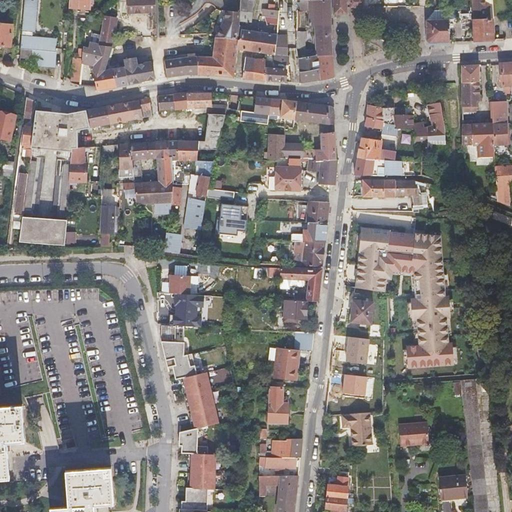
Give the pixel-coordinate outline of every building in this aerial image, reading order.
[(24,0),(21,50),(32,50),(31,66),(56,68),(57,52),(60,53),(60,48),(58,48),(59,39),(33,37),(33,33),(36,33),(38,0),(24,0)] [(70,0),(70,8),(69,11),(90,12),(91,0),(70,0)] [(154,14),(154,0),(138,1),(126,1),(127,14),(154,14)] [(256,0),(240,0),(240,11),(253,13),(255,13),(256,0)] [(347,8),(363,7),(362,0),(334,0),(335,15),(347,15),(347,8)] [(473,15),(471,0),(462,0),(464,15),(473,15)] [(475,41),(494,40),(493,20),(489,20),(487,0),(471,0),(473,15),(475,41)] [(331,16),(330,1),(310,1),(310,12),(310,26),(316,26),(316,32),(318,57),(332,58),(331,16)] [(425,20),(426,20),(449,19),(448,10),(432,11),(425,20)] [(252,24),(253,13),(240,11),(240,14),(239,22),(242,22),(252,24)] [(216,40),(238,41),(239,31),(239,24),(239,22),(240,14),(225,13),(225,22),(216,40)] [(111,49),(113,37),(117,21),(103,18),(97,46),(111,49)] [(428,44),(451,42),(449,19),(426,20),(428,44)] [(0,45),(9,47),(11,25),(0,24),(0,45)] [(239,50),(264,54),(274,55),(276,40),(276,36),(250,33),(246,32),(241,32),(239,50)] [(305,33),(296,33),(296,50),(304,51),(305,33)] [(197,76),(233,79),(238,41),(216,40),(212,59),(196,58),(197,76)] [(289,42),(276,40),(274,55),(287,57),(289,42)] [(97,92),(117,88),(113,70),(104,71),(111,49),(97,46),(91,45),(90,53),(82,52),(81,62),(81,64),(94,66),(92,72),(96,88),(97,92)] [(21,50),(20,65),(31,66),(32,50),(21,50)] [(287,57),(274,55),(274,63),(288,65),(289,57),(287,57)] [(301,84),(319,80),(318,57),(299,60),(301,84)] [(334,77),(332,58),(318,57),(319,80),(334,77)] [(197,76),(196,58),(194,59),(187,60),(165,62),(167,78),(188,76),(197,76)] [(126,62),(135,61),(135,59),(124,61),(125,65),(121,66),(122,69),(127,68),(126,62)] [(242,79),(266,82),(265,65),(265,61),(255,61),(255,59),(250,59),(244,66),(242,79)] [(140,83),(155,80),(152,64),(136,67),(135,61),(126,62),(127,68),(122,69),(113,70),(117,88),(141,84),(140,83)] [(511,64),(501,65),(503,88),(511,86),(511,64)] [(285,84),(286,84),(287,71),(270,69),(270,66),(265,65),(266,82),(285,84)] [(481,66),(461,68),(462,108),(477,107),(477,98),(480,98),(481,66)] [(194,96),(188,96),(189,110),(211,108),(212,106),(211,94),(194,96)] [(175,96),(160,97),(161,111),(176,110),(175,96)] [(188,96),(175,96),(176,110),(189,110),(188,96)] [(242,97),(232,96),(228,112),(239,113),(242,97)] [(26,99),(24,117),(31,117),(33,102),(26,99)] [(131,103),(129,103),(132,121),(147,118),(146,110),(152,109),(150,99),(131,103)] [(281,100),(271,99),(269,114),(279,115),(281,100)] [(296,102),(283,100),(280,118),(294,120),(296,102)] [(319,105),(296,102),(294,120),(333,125),(335,117),(333,109),(331,107),(319,105)] [(493,116),(493,119),(493,125),(507,124),(506,102),(492,103),(493,116)] [(129,103),(106,107),(110,125),(132,121),(129,103)] [(439,103),(428,105),(432,123),(433,126),(428,129),(429,143),(429,145),(445,145),(445,143),(439,103)] [(445,143),(445,145),(447,145),(448,126),(440,103),(439,103),(445,143)] [(226,114),(228,106),(212,106),(211,108),(210,115),(221,116),(222,113),(226,114)] [(367,110),(366,120),(379,122),(382,123),(382,124),(394,126),(394,116),(393,109),(384,109),(368,106),(367,110)] [(103,108),(86,112),(90,129),(110,125),(106,107),(103,108)] [(405,116),(404,109),(393,109),(394,116),(394,126),(395,129),(413,130),(414,143),(420,143),(429,143),(428,129),(425,130),(423,124),(413,124),(412,116),(405,116)] [(86,112),(68,115),(63,116),(36,112),(30,156),(43,157),(43,151),(58,153),(58,159),(72,160),(73,151),(78,150),(78,131),(90,129),(86,112)] [(0,139),(10,142),(15,117),(0,113),(0,139)] [(462,127),(464,145),(474,145),(475,160),(495,159),(493,125),(493,119),(487,119),(487,124),(475,126),(462,126),(462,127)] [(365,127),(378,129),(379,122),(366,120),(365,127)] [(30,154),(33,130),(25,129),(23,151),(27,151),(27,154),(30,154)] [(336,161),(334,134),(321,135),(322,151),(316,151),(316,155),(313,155),(313,159),(314,159),(314,162),(336,161)] [(279,157),(283,158),(284,144),(284,136),(269,135),(268,160),(279,161),(279,157)] [(362,139),(358,159),(389,161),(390,153),(380,152),(381,143),(362,139)] [(207,142),(198,143),(197,162),(206,162),(207,142)] [(130,145),(132,167),(136,166),(136,160),(156,159),(155,143),(132,145),(130,145)] [(155,143),(156,159),(168,158),(168,143),(164,143),(155,143)] [(178,143),(168,143),(168,158),(171,158),(171,161),(178,161),(178,143)] [(198,143),(178,143),(178,161),(191,161),(197,162),(198,143)] [(283,158),(288,158),(300,158),(303,158),(303,145),(284,144),(283,158)] [(130,145),(120,146),(120,170),(132,169),(132,167),(130,145)] [(117,146),(103,148),(103,159),(116,160),(117,146)] [(73,151),(72,160),(72,163),(70,184),(86,184),(88,166),(84,166),(85,150),(78,150),(73,151)] [(134,185),(135,191),(135,199),(136,205),(162,204),(163,210),(170,210),(171,205),(171,190),(171,186),(171,172),(171,161),(171,158),(168,158),(156,159),(158,183),(135,184),(134,184),(134,185)] [(236,159),(216,158),(215,162),(212,176),(209,190),(216,191),(221,192),(222,184),(233,185),(234,174),(236,159)] [(300,158),(288,158),(287,167),(275,166),(275,179),(274,192),(298,193),(300,158)] [(337,161),(336,161),(314,162),(314,159),(313,159),(308,158),(307,171),(320,172),(319,185),(330,185),(336,185),(337,161)] [(27,180),(20,245),(64,248),(70,184),(72,163),(58,161),(52,220),(37,219),(42,160),(30,159),(27,180)] [(248,159),(236,159),(234,174),(246,174),(248,159)] [(355,175),(384,176),(384,174),(401,176),(402,162),(389,161),(358,159),(355,175)] [(171,161),(171,172),(191,173),(191,161),(178,161),(171,161)] [(12,180),(14,164),(5,162),(3,178),(12,180)] [(511,176),(511,167),(495,168),(495,178),(511,176)] [(207,198),(209,190),(212,176),(199,176),(198,179),(191,179),(191,173),(171,172),(171,186),(190,187),(191,188),(197,189),(196,196),(207,198)] [(22,217),(27,177),(20,176),(16,216),(22,217)] [(497,201),(511,207),(509,183),(511,182),(511,176),(495,178),(497,201)] [(393,181),(364,181),(364,196),(393,197),(393,181)] [(417,181),(393,181),(393,197),(410,197),(412,207),(413,209),(423,209),(428,208),(426,197),(421,197),(421,186),(433,190),(433,186),(417,181)] [(102,195),(102,185),(93,184),(93,195),(102,195)] [(257,230),(258,222),(260,201),(251,196),(232,193),(233,185),(222,184),(221,192),(216,191),(211,224),(257,230)] [(112,198),(112,188),(103,188),(104,198),(112,198)] [(206,203),(191,200),(186,231),(201,233),(203,223),(206,203)] [(326,224),(328,203),(308,203),(306,223),(326,224)] [(100,248),(108,247),(108,234),(114,234),(115,210),(101,209),(100,248)] [(324,242),(326,224),(306,223),(302,223),(302,235),(292,235),(292,242),(304,242),(324,242)] [(441,235),(361,228),(354,287),(385,292),(388,271),(414,274),(417,298),(410,298),(413,319),(417,318),(418,344),(407,346),(408,368),(455,365),(453,342),(448,342),(441,235)] [(164,254),(179,256),(181,241),(178,241),(179,234),(167,233),(164,254)] [(322,267),(324,242),(304,242),(302,266),(322,267)] [(263,269),(263,273),(279,274),(279,280),(286,280),(309,281),(307,302),(317,303),(321,270),(306,270),(263,269)] [(191,276),(171,275),(170,283),(172,286),(172,293),(175,294),(174,305),(176,306),(175,315),(170,315),(170,325),(201,327),(202,317),(197,317),(197,307),(202,307),(204,307),(204,295),(190,294),(190,284),(198,285),(198,276),(191,276)] [(278,287),(278,295),(293,296),(293,288),(286,287),(278,287)] [(307,302),(284,301),(283,322),(297,323),(297,319),(306,320),(307,302)] [(354,302),(352,324),(370,326),(372,304),(354,302)] [(179,508),(179,511),(207,511),(208,489),(214,489),(216,454),(207,454),(208,446),(198,446),(198,428),(219,423),(207,372),(197,374),(192,354),(184,355),(184,342),(176,342),(176,326),(162,325),(161,340),(167,367),(172,366),(176,379),(183,377),(195,428),(180,432),(179,446),(181,446),(181,453),(191,453),(189,488),(186,488),(185,501),(181,501),(181,509),(179,508)] [(312,352),(314,333),(296,333),(295,350),(278,348),(275,378),(298,380),(299,368),(296,368),(297,350),(301,351),(312,352)] [(351,339),(349,360),(367,363),(369,341),(351,339)] [(348,373),(345,395),(363,397),(366,375),(348,373)] [(467,439),(474,511),(487,511),(473,380),(460,381),(467,439)] [(284,389),(272,388),(269,422),(288,423),(289,405),(287,405),(287,397),(283,396),(284,389)] [(25,444),(22,406),(0,408),(0,481),(10,481),(7,445),(25,444)] [(353,415),(353,447),(370,446),(367,414),(353,415)] [(353,447),(353,415),(339,416),(339,427),(349,427),(350,448),(353,447)] [(400,445),(435,442),(434,425),(399,428),(400,445)] [(301,459),(303,439),(291,439),(291,443),(281,443),(281,441),(273,441),(273,453),(273,458),(301,459)] [(299,475),(301,459),(273,458),(265,458),(259,458),(258,476),(299,475)] [(114,506),(111,469),(65,472),(68,508),(50,509),(49,511),(96,511),(96,507),(114,506)] [(295,511),(299,475),(258,476),(257,496),(261,496),(262,483),(281,482),(277,511),(295,511)] [(437,501),(466,498),(464,477),(435,480),(437,501)] [(328,497),(346,499),(348,479),(338,478),(337,486),(329,485),(328,497)] [(345,511),(346,499),(328,497),(326,509),(335,510),(334,511),(345,511)]
